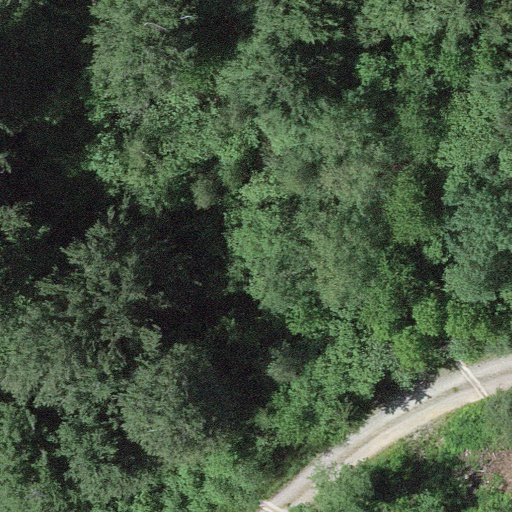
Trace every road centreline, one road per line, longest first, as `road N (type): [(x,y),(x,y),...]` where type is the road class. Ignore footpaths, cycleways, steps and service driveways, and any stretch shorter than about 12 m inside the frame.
road 1 (track): [(0,327),(236,274),(335,262),(402,262),(511,280)]
road 2 (track): [(511,360),(403,399),(274,511)]
